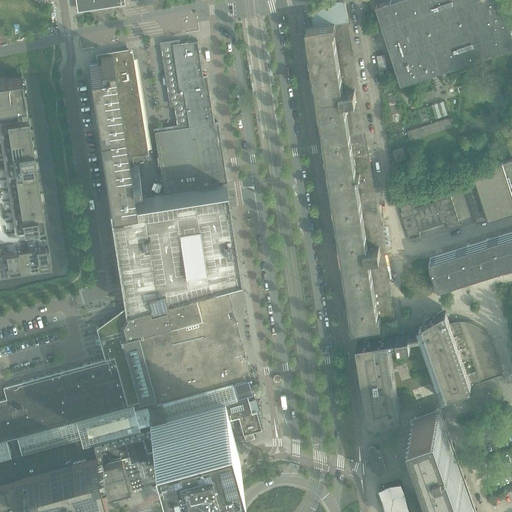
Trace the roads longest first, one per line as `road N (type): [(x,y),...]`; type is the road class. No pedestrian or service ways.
road 1 (tertiary): [(333,507),(340,457),(269,0)]
road 2 (tertiary): [(229,0),(294,421),(286,478)]
road 3 (residential): [(0,321),(90,294),(98,282),(69,76)]
road 4 (residential): [(396,257),(357,0)]
road 5 (residential): [(396,257),(511,220)]
